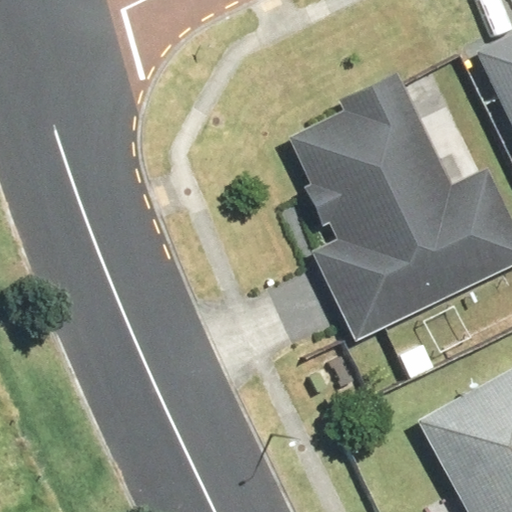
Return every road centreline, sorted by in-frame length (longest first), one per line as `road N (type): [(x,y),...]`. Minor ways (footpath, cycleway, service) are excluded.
road 1 (residential): [(218,511),(115,292),(28,56)]
road 2 (residential): [(28,56),(144,0)]
